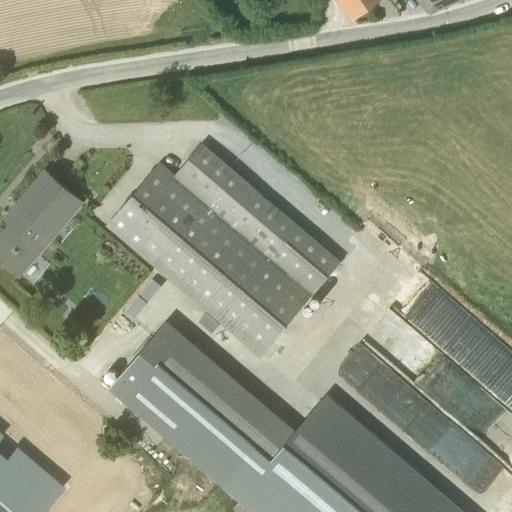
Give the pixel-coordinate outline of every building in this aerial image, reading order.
[(376,0),(341,0),(354,17),(376,0)] [(423,0),(431,10),(432,10),(433,10),(453,0),(423,0)] [(261,356),(341,262),(203,145),(176,176),(161,164),(108,226),(261,356)] [(0,238),(0,258),(20,277),(84,204),(47,171),(6,217),(13,224),(0,238)] [(223,486),(266,436),(186,368),(199,352),(165,324),(110,390),(223,486)] [(49,381),(0,338),(0,386),(7,392),(0,400),(0,402),(18,418),(49,381)] [(464,511),(328,395),(241,496),(260,511),(464,511)] [(0,511),(47,511),(0,473),(0,511)]
